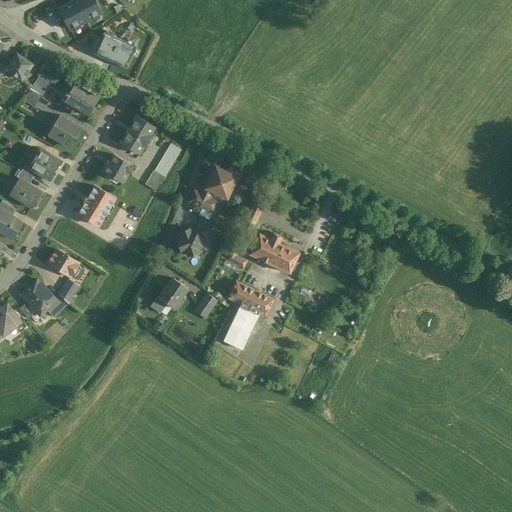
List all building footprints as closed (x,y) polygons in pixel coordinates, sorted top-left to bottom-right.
[(69,32),(106,14),(99,0),(74,0),(58,8),(69,32)] [(142,44),(104,27),(92,52),(131,69),(142,44)] [(7,68),(6,69),(7,69),(22,79),(32,64),(32,63),(32,62),(26,58),(24,58),(17,53),(7,68)] [(34,83),(46,90),(53,79),(41,72),(34,83)] [(30,89),(42,96),(46,90),(34,83),(30,89)] [(100,98),(76,83),(70,94),(67,93),(66,94),(68,96),(65,100),(89,115),(100,98)] [(23,100),(35,107),(42,96),(30,89),(23,100)] [(82,127),(61,115),(49,134),(70,146),(82,127)] [(155,127),(137,116),(121,144),(139,154),(144,145),(146,146),(151,137),(149,136),(155,127)] [(171,143),(154,171),(164,177),(165,177),(182,150),(171,143)] [(62,160),(41,148),(40,148),(43,150),(39,155),(37,154),(30,166),(29,167),(37,172),(51,180),(62,160)] [(220,165),(225,153),(211,148),(207,160),(220,165)] [(133,165),(114,154),(111,161),(110,160),(107,165),(108,166),(104,172),(122,183),(133,165)] [(30,166),(26,164),(22,171),(32,177),(33,178),(37,172),(29,167),(30,166)] [(238,178),(216,168),(212,175),(208,177),(202,189),(203,190),(201,194),(209,198),(213,192),(227,198),(238,178)] [(251,168),(244,182),(251,186),(259,172),(251,168)] [(22,171),(21,170),(18,177),(21,178),(28,183),(32,177),(22,171)] [(154,171),(153,170),(151,175),(162,182),(164,177),(154,171)] [(162,182),(151,175),(148,180),(159,186),(162,182)] [(28,183),(21,178),(11,194),(33,208),(43,192),(28,183)] [(159,186),(148,180),(145,184),(156,191),(159,186)] [(241,183),(238,192),(247,194),(250,186),(241,183)] [(115,198),(95,186),(88,197),(87,197),(84,202),(85,202),(78,214),(98,226),(115,198)] [(201,194),(195,191),(189,201),(213,212),(218,202),(209,198),(201,194)] [(269,201),(255,194),(252,200),(254,201),(241,227),(251,232),(264,206),(265,207),(269,201)] [(16,209),(2,201),(0,203),(0,207),(0,208),(12,215),(16,209)] [(12,215),(0,208),(0,232),(13,240),(24,222),(12,215)] [(143,212),(136,208),(132,214),(139,218),(143,212)] [(217,227),(201,219),(195,230),(212,238),(217,227)] [(194,234),(191,235),(189,229),(181,232),(183,238),(177,240),(181,252),(187,250),(189,256),(197,253),(196,248),(209,244),(208,240),(211,239),(212,238),(195,230),(194,233),(194,234)] [(282,237),(273,232),(270,238),(260,233),(250,254),(290,273),(300,252),(279,242),(282,237)] [(235,240),(228,253),(224,251),(221,257),(243,268),(247,260),(237,255),(243,244),(235,240)] [(79,263),(56,249),(48,263),(71,277),(79,263)] [(174,278),(169,285),(168,285),(159,297),(159,298),(167,303),(174,308),(188,288),(174,278)] [(55,298),(38,279),(21,294),(28,302),(37,312),(40,315),(47,309),(52,315),(56,316),(68,303),(59,294),(55,298)] [(79,286),(68,280),(62,289),(72,297),(79,286)] [(274,299),(236,281),(228,298),(241,304),(259,313),(266,316),(274,299)] [(72,297),(62,289),(59,294),(68,303),(72,297)] [(217,300),(207,293),(201,302),(211,309),(217,300)] [(158,296),(150,306),(160,313),(167,303),(159,298),(159,297),(158,296)] [(37,312),(28,302),(20,309),(29,319),(37,312)] [(211,309),(201,302),(195,311),(205,318),(211,309)] [(22,322),(7,303),(0,308),(0,332),(3,336),(16,326),(17,326),(22,322)] [(241,304),(224,341),(242,349),(259,313),(241,304)]
